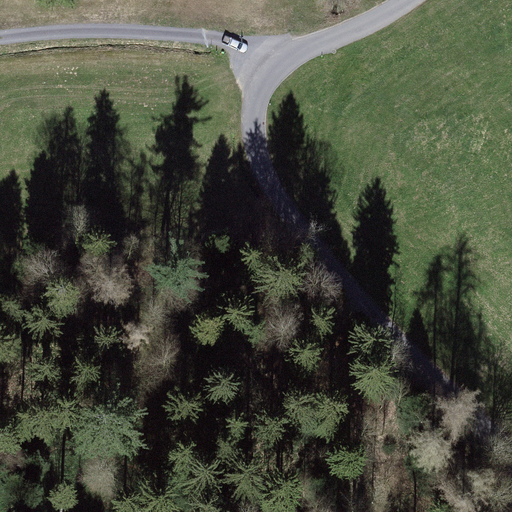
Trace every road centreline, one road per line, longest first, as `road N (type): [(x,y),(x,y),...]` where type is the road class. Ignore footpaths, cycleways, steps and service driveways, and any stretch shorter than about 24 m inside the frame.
road 1 (unclassified): [(511,451),(334,278),(267,172),(256,118),(269,67),(407,0)]
road 2 (track): [(269,67),(231,41),(98,28),(0,37)]
